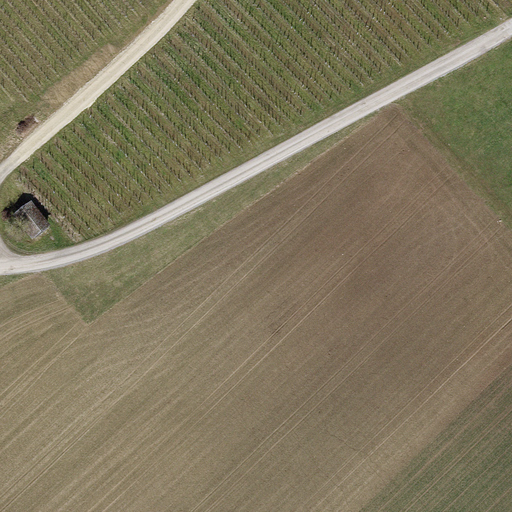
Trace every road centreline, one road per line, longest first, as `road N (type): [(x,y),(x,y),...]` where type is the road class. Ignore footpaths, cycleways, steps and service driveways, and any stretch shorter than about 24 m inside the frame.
road 1 (track): [(511,26),(142,227),(81,254),(0,267)]
road 2 (track): [(185,0),(0,174)]
road 3 (track): [(391,94),(511,222)]
